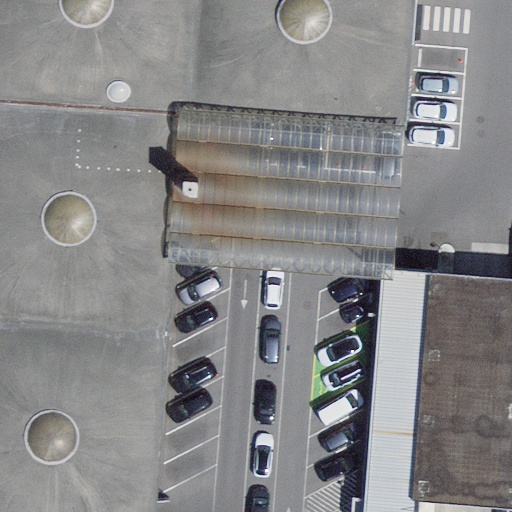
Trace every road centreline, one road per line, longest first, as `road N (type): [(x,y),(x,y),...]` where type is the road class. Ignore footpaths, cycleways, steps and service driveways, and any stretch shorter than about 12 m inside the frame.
road 1 (unclassified): [(316,181),(250,177),(226,511)]
road 2 (unclassified): [(290,511),(316,181)]
road 3 (unclassified): [(496,92),(489,190),(316,181)]
